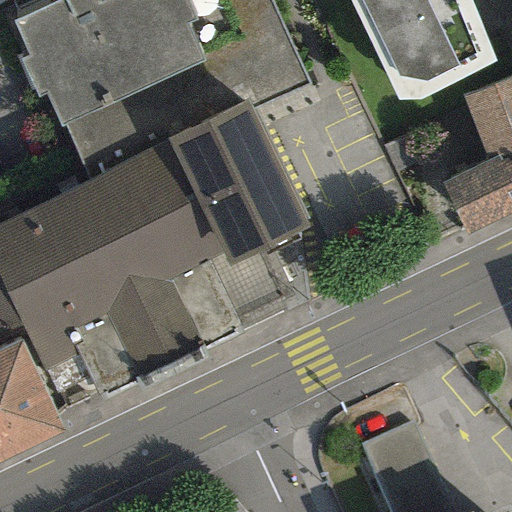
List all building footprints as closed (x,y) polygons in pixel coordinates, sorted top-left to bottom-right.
[(26,53),(15,57),(32,95),(42,90),(58,125),(61,123),(86,176),(246,101),(249,107),(306,80),(268,0),(52,0),(10,20),(26,53)] [(347,0),(396,100),(418,101),(495,61),(469,0),(347,0)] [(511,213),(511,75),(460,98),(487,161),(441,181),(464,235),(511,213)] [(132,382),(136,390),(204,358),(200,348),(287,307),(258,248),(305,226),(249,107),(246,101),(86,176),(0,216),(0,346),(16,339),(51,410),(95,389),(99,397),(132,382)] [(51,410),(16,339),(0,346),(0,462),(63,432),(51,410)] [(452,511),(414,419),(359,442),(388,511),(452,511)] [(468,511),(511,511),(511,507),(510,503),(488,511),(470,511),(468,511)]
